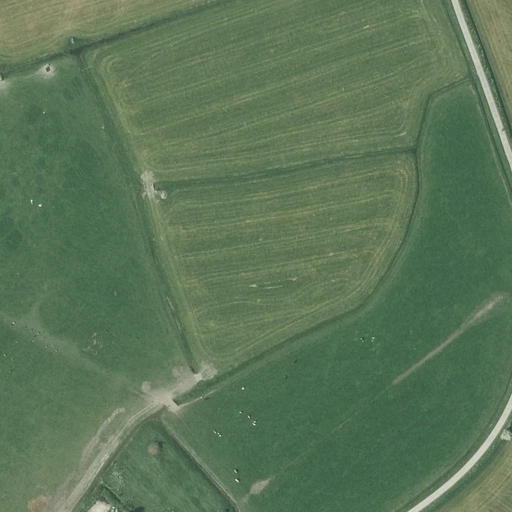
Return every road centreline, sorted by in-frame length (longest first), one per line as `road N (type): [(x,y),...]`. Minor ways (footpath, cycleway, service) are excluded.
road 1 (unclassified): [(511,161),(455,0)]
road 2 (unclassified): [(413,511),(473,461),(511,398)]
